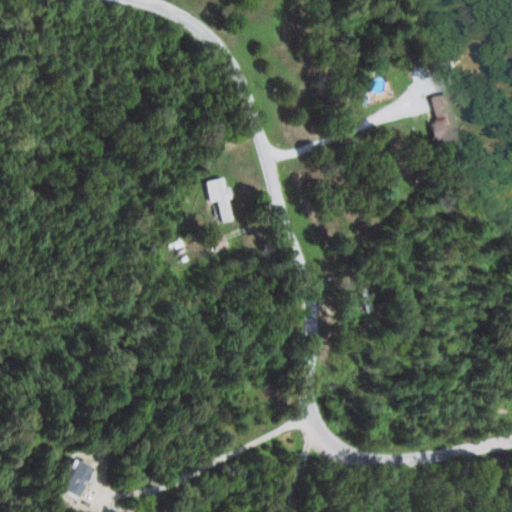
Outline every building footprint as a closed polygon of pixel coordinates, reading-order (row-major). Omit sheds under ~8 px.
[(435,65),(440,82),(461,77),(456,59),(435,65)] [(453,146),(441,91),(422,95),(427,120),(423,121),(430,151),(453,146)] [(215,221),(227,218),(222,198),(224,198),(218,175),(198,180),(203,201),(210,199),(215,221)] [(220,245),(216,235),(205,238),(209,249),(220,245)] [(50,489),(69,497),(82,468),(64,460),(50,489)]
